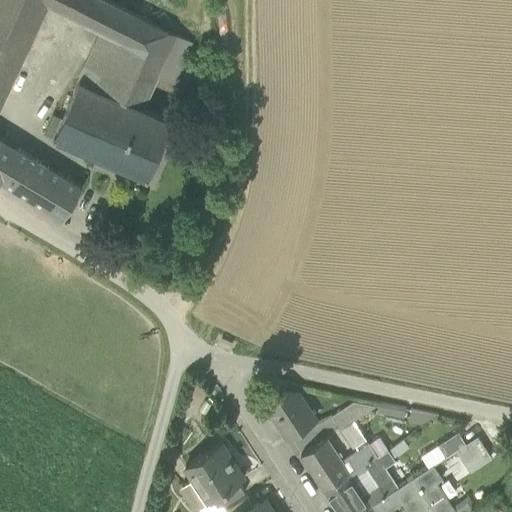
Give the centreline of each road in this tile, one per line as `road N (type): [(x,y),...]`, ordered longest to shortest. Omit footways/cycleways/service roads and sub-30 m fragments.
road 1 (track): [(151,304),(196,280),(222,244),(247,162),(252,0)]
road 2 (unclassified): [(189,333),(268,369),(511,416)]
road 3 (unclassified): [(189,333),(0,201)]
road 4 (residential): [(189,333),(310,511)]
road 5 (unclassified): [(189,333),(140,511)]
